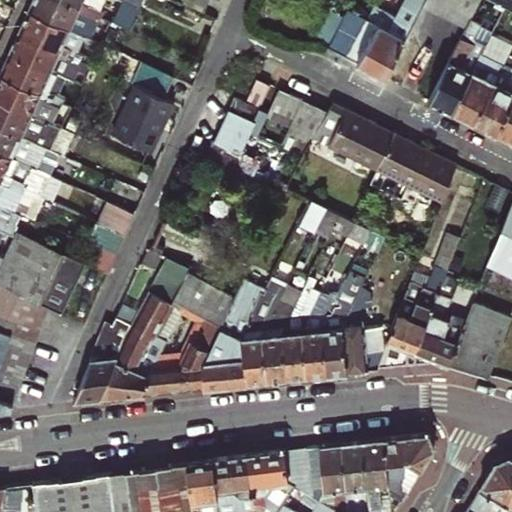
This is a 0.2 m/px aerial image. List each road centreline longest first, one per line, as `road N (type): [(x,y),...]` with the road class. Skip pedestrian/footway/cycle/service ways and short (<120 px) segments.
road 1 (residential): [(41,442),(426,399),(493,410)]
road 2 (residential): [(229,30),(41,442)]
road 3 (residential): [(511,171),(229,30)]
